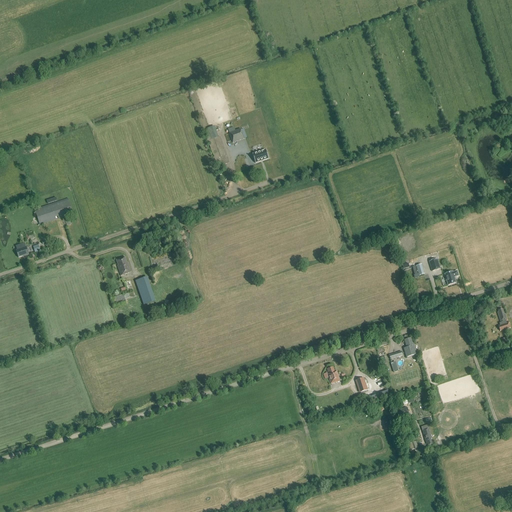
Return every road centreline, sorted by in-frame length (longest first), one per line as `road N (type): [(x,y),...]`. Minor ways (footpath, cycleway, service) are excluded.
road 1 (track): [(0,459),(417,325),(427,309),(511,282)]
road 2 (track): [(0,274),(269,182)]
road 3 (track): [(500,427),(459,316),(417,325)]
